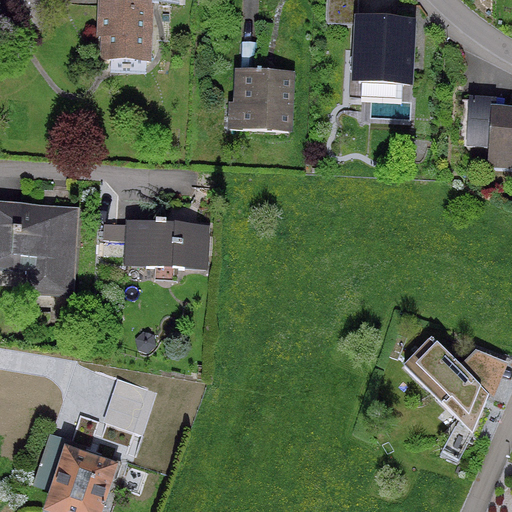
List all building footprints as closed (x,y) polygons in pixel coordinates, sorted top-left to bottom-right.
[(145,0),(99,0),(98,38),(102,38),(101,61),(146,63),(148,11),(145,11),(145,0)] [(0,25),(39,33),(43,13),(0,3),(0,25)] [(396,24),(396,27),(357,25),(355,58),(359,58),(358,85),(401,87),(402,67),(408,67),(410,27),(400,27),(400,24),(396,24)] [(259,73),(255,73),(255,76),(236,75),(234,133),(286,135),(289,77),(272,77),(272,75),(259,74),(259,73)] [(511,116),(492,115),(493,105),(460,103),(457,148),(488,150),(487,166),(489,166),(490,156),(511,157),(511,116)] [(69,298),(74,215),(0,210),(0,272),(28,274),(27,296),(69,298)] [(164,227),(164,225),(154,224),(154,227),(131,226),(131,229),(127,229),(126,245),(125,245),(124,268),(144,269),(144,271),(182,273),(183,271),(204,272),(206,232),(202,232),(202,229),(164,227)] [(483,395),(430,341),(403,367),(470,431),(483,395)] [(84,451),(68,446),(46,511),(97,511),(113,465),(119,467),(119,466),(97,459),(95,464),(81,459),(84,451)]
